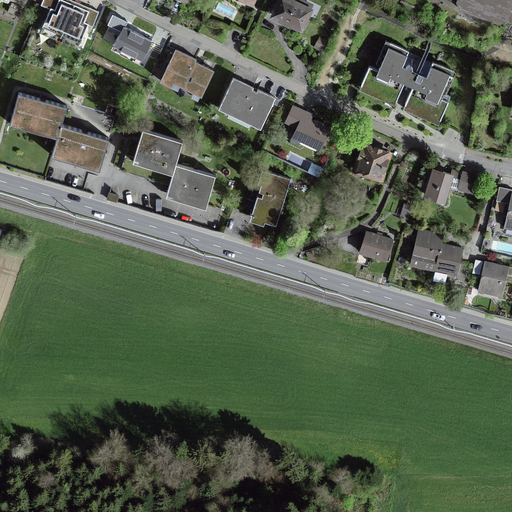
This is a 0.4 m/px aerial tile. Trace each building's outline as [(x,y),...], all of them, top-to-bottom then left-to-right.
[(81,1),(78,0),(56,0),(49,18),(62,24),(65,16),(73,19),(81,1)] [(315,10),(293,0),(281,0),(273,19),(305,33),(315,10)] [(511,0),(447,0),(448,0),(457,4),(462,12),(500,26),(508,22),(511,23),(511,0)] [(254,16),(238,10),(232,24),(247,31),(254,16)] [(158,40),(122,24),(111,49),(146,66),(158,40)] [(406,85),(410,87),(416,73),(403,67),(410,53),(386,42),(374,68),(370,66),(359,91),(396,108),(406,85)] [(217,69),(176,49),(161,81),(202,101),(217,69)] [(429,78),(416,73),(410,87),(415,89),(404,111),(440,128),(452,101),(447,99),(458,74),(435,64),(429,78)] [(275,98),(234,80),(221,109),(262,128),(275,98)] [(59,139),(68,108),(21,95),(12,125),(59,139)] [(314,115),(293,106),(285,123),(296,128),(292,138),(321,151),(331,129),(312,120),(314,115)] [(100,170),(109,141),(64,127),(55,156),(100,170)] [(177,164),(184,141),(143,129),(132,166),(173,178),(177,164)] [(366,145),(356,172),(382,182),(393,155),(366,145)] [(124,168),(132,168),(132,156),(124,156),(124,168)] [(216,175),(177,164),(173,178),(166,200),(205,212),(216,175)] [(292,179),(263,169),(258,184),(261,185),(258,194),(263,195),(262,199),(257,198),(249,223),(264,228),(265,225),(276,228),(292,179)] [(453,175),(431,169),(423,199),(445,206),(450,188),(473,195),(479,176),(455,169),(453,175)] [(501,212),(506,189),(499,187),(496,202),(497,202),(495,211),(501,212)] [(511,189),(506,189),(501,212),(503,213),(505,204),(509,205),(511,193),(511,189)] [(245,206),(251,207),(253,201),(247,199),(245,206)] [(413,206),(404,203),(402,209),(394,207),(392,215),(393,215),(392,220),(400,222),(401,218),(409,220),(413,206)] [(444,234),(418,229),(410,267),(434,272),(432,281),(445,284),(447,274),(458,277),(464,248),(442,243),(444,234)] [(377,234),(366,231),(356,262),(366,265),(368,257),(387,263),(394,240),(382,236),(383,234),(377,232),(377,234)] [(308,261),(314,259),(312,251),(305,253),(308,261)] [(511,274),(511,267),(485,261),(485,262),(475,260),(471,276),(481,278),(477,293),(502,298),(508,275),(511,276),(511,274)]
